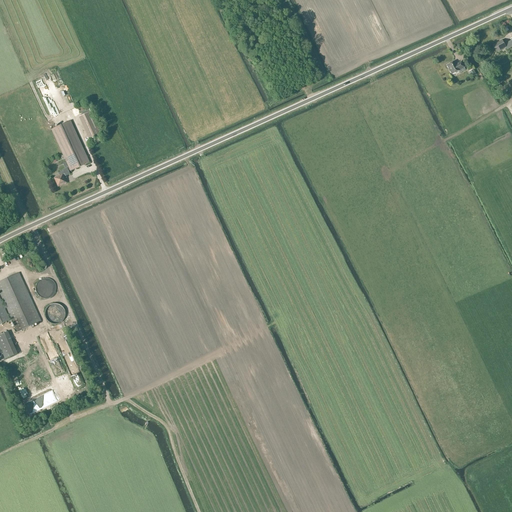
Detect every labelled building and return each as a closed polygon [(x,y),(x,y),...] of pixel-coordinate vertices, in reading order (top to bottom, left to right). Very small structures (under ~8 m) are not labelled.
[(511,38),(510,39),(511,41),(504,44),(502,41),(493,46),(497,52),(506,47),(507,50),(511,47),(511,38)] [(456,65),(454,61),(447,65),(452,74),(455,72),(456,73),(459,72),(460,73),(465,70),(464,67),(461,62),(456,65)] [(90,107),(81,112),(82,116),(92,111),(90,107)] [(102,134),(92,111),(82,116),(79,117),(89,140),(102,134)] [(65,176),(70,174),(68,171),(70,170),(70,171),(89,162),(70,121),(51,130),(66,162),(63,163),(66,169),(58,173),(59,176),(54,178),(56,183),(56,182),(58,186),(66,183),(64,179),(65,179),(66,177),(65,176)] [(0,324),(10,320),(5,309),(7,308),(17,332),(41,321),(19,273),(0,281),(0,293),(5,305),(3,305),(0,298),(0,324)] [(51,304),(47,320),(62,324),(66,308),(51,304)] [(0,347),(5,359),(17,353),(8,331),(0,334),(0,347)] [(30,409),(43,404),(40,396),(27,401),(30,409)]
